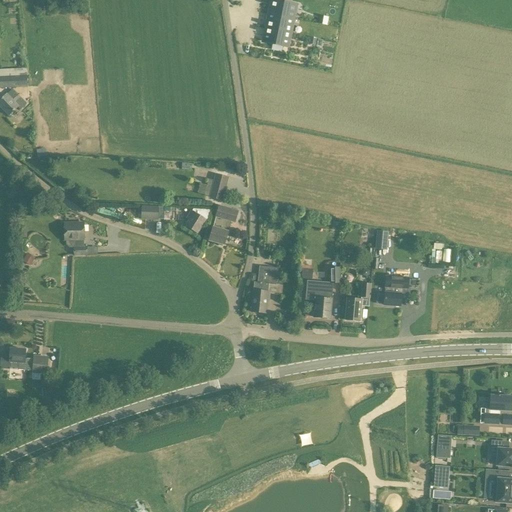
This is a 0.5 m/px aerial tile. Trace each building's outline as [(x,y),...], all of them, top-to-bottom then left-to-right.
[(289,4),(290,3),(280,1),(280,2),(273,1),(270,14),(292,19),(294,5),(289,4)] [(292,19),(270,14),(268,21),(266,21),(265,28),(289,33),(292,19)] [(286,47),(289,33),(265,28),(264,34),(266,35),(264,42),(286,47)] [(0,77),(0,88),(27,87),(27,77),(0,77)] [(12,89),(6,95),(0,100),(0,107),(9,116),(18,107),(20,110),(27,104),(12,89)] [(215,174),(209,198),(222,201),(229,177),(215,174)] [(157,220),(157,219),(164,220),(176,221),(176,208),(158,207),(141,206),(141,219),(157,220)] [(219,206),(212,228),(209,241),(224,245),(231,219),(235,220),(238,212),(219,206)] [(189,220),(185,227),(196,234),(205,220),(208,222),(211,210),(193,209),(187,219),(189,220)] [(84,255),(84,241),(83,223),(64,223),(64,241),(66,241),(66,245),(69,248),(73,248),(73,255),(84,255)] [(387,250),(388,232),(376,231),(374,249),(387,250)] [(22,261),(30,266),(36,257),(27,252),(22,261)] [(254,283),(253,290),(268,291),(269,284),(276,285),(277,268),(259,266),(257,283),(254,283)] [(301,278),(311,279),(313,270),(302,268),(301,278)] [(329,268),(330,283),(340,283),(339,268),(329,268)] [(377,303),(384,304),(384,306),(400,306),(401,288),(408,289),(408,279),(392,278),(392,268),(386,268),(385,294),(377,294),(377,303)] [(370,298),(371,284),(361,283),(361,297),(370,298)] [(312,298),(315,298),(314,318),(330,319),(332,290),(306,288),(306,300),(312,300),(312,298)] [(266,314),(268,292),(253,290),(251,312),(266,314)] [(360,321),(362,300),(347,299),(345,320),(360,321)] [(288,324),(294,321),(289,312),(283,315),(288,324)] [(0,364),(0,369),(18,370),(33,371),(33,373),(47,374),(48,359),(34,358),(34,360),(25,359),(26,351),(10,350),(9,355),(1,355),(0,364)] [(486,398),(485,409),(488,409),(488,424),(505,425),(505,416),(511,416),(511,411),(511,397),(498,396),(496,396),(489,396),(489,399),(486,398)] [(457,425),(456,435),(479,436),(479,426),(457,425)] [(440,438),(439,453),(450,453),(451,438),(440,438)] [(496,456),(495,467),(511,467),(511,449),(508,449),(509,442),(491,441),(490,456),(496,456)] [(436,467),(435,486),(445,486),(446,468),(436,467)] [(498,480),(496,502),(511,502),(511,480),(506,480),(507,472),(486,470),(486,479),(498,480)]
